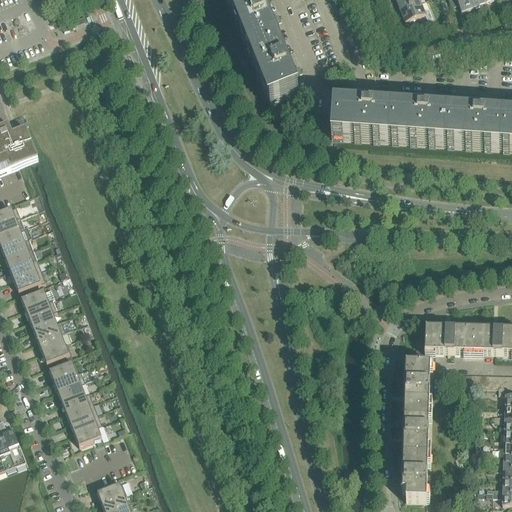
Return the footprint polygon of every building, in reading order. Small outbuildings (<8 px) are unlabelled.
[(244,0),(229,7),(232,14),(252,64),(279,53),(271,32),(279,28),(276,19),(267,22),(257,0),(244,0)] [(401,0),(396,2),(400,14),(421,6),(418,0),(401,0)] [(448,0),(452,9),(458,6),(459,9),(461,16),(474,11),(469,0),(448,0)] [(469,0),(474,11),(486,6),(483,0),(469,0)] [(421,6),(400,14),(405,27),(413,24),(415,23),(417,28),(433,22),(429,14),(424,14),(421,6)] [(62,29),(63,32),(64,35),(87,26),(85,20),(62,29)] [(288,74),(281,56),(279,53),(252,64),(271,113),(289,106),(299,102),(292,83),(300,80),(296,70),(288,74)] [(394,148),(394,146),(396,118),(374,117),(374,108),(364,107),(363,116),(334,114),(332,146),(344,146),(344,144),(394,148)] [(394,148),(450,152),(452,122),(429,120),(430,112),(419,111),(419,120),(396,118),(394,146),(394,148)] [(450,152),(505,155),(507,126),(484,124),(485,115),(475,115),(475,124),(452,122),(450,152)] [(0,176),(19,169),(37,162),(38,162),(26,131),(13,136),(9,127),(0,130),(0,176)] [(0,230),(21,222),(16,211),(0,217),(0,230)] [(41,221),(38,215),(33,218),(35,224),(41,221)] [(21,222),(0,230),(0,242),(2,242),(25,233),(21,222)] [(25,233),(2,242),(0,242),(0,248),(2,254),(6,253),(29,243),(25,245),(21,235),(25,233)] [(29,243),(6,253),(2,254),(6,265),(10,263),(33,254),(29,243)] [(33,254),(10,263),(6,265),(10,275),(14,274),(37,265),(33,254)] [(37,265),(14,274),(10,275),(15,286),(18,285),(42,275),(37,265)] [(42,275),(18,285),(15,286),(19,297),(46,287),(42,275)] [(68,282),(66,276),(63,277),(60,278),(62,284),(64,283),(66,283),(68,282)] [(26,315),(30,314),(53,305),(53,304),(49,306),(44,295),(22,304),(26,315)] [(53,305),(30,314),(26,315),(30,326),(34,324),(57,315),(53,305)] [(57,315),(34,324),(30,326),(34,337),(38,335),(61,326),(61,325),(57,327),(53,317),(57,316),(57,315)] [(61,326),(38,335),(34,337),(39,347),(42,346),(66,337),(61,326)] [(436,358),(511,359),(511,335),(426,333),(425,354),(416,354),(415,371),(406,371),(403,498),(406,498),(406,507),(427,507),(431,369),(435,369),(436,358)] [(66,337),(42,346),(39,347),(43,358),(46,356),(68,348),(67,348),(65,348),(61,339),(66,337)] [(68,348),(46,356),(43,358),(47,369),(72,359),(68,348)] [(54,387),(58,386),(81,376),(79,377),(75,366),(50,376),(54,387)] [(81,376),(58,386),(54,387),(58,398),(62,396),(86,387),(81,376)] [(86,387),(62,396),(58,398),(63,408),(66,407),(90,398),(90,397),(85,399),(81,389),(86,387)] [(511,393),(506,393),(499,393),(499,400),(506,400),(506,412),(511,411),(511,393)] [(90,398),(66,407),(63,408),(67,419),(70,417),(94,408),(90,398)] [(94,408),(70,417),(67,419),(71,429),(75,428),(98,419),(94,408)] [(496,424),(511,424),(511,411),(506,412),(505,422),(496,421),(496,424)] [(98,419),(75,428),(71,429),(75,440),(79,439),(102,429),(98,419)] [(505,436),(511,436),(511,424),(496,424),(496,428),(505,428),(505,436)] [(0,425),(0,430),(16,471),(27,467),(13,432),(7,434),(3,425),(0,425)] [(102,429),(79,439),(75,440),(80,451),(95,445),(95,446),(101,445),(101,443),(102,442),(98,432),(102,430),(102,429)] [(0,459),(6,475),(16,471),(0,430),(0,459)] [(495,448),(511,448),(511,436),(505,436),(505,446),(495,446),(495,448)] [(511,448),(495,448),(495,452),(505,452),(504,461),(511,460),(511,448)] [(494,472),(511,472),(511,460),(504,461),(504,470),(494,470),(494,472)] [(504,485),(511,485),(511,472),(494,472),(494,476),(504,477),(504,485)] [(146,484),(145,484),(140,486),(142,493),(148,490),(146,484)] [(487,497),(490,497),(511,497),(511,485),(504,485),(504,494),(487,494),(487,497)] [(123,488),(119,489),(118,487),(112,491),(113,492),(98,498),(102,509),(106,507),(127,499),(123,488)] [(511,497),(490,497),(487,497),(486,497),(486,502),(493,502),(503,502),(502,510),(511,510),(511,511),(511,497)] [(127,499),(106,507),(102,509),(103,511),(125,511),(129,511),(125,500),(127,499)]
